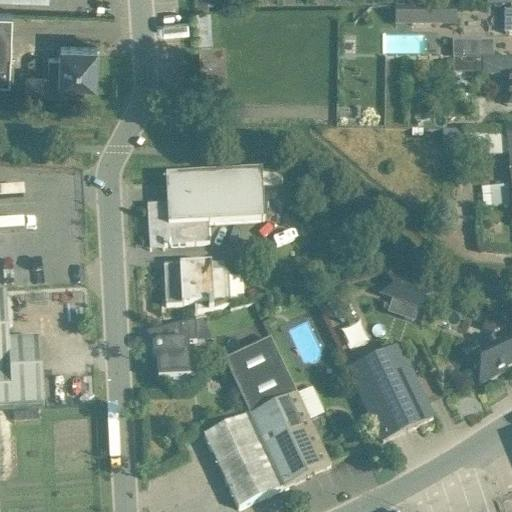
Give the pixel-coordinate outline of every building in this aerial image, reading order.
[(395,27),(439,26),(439,9),(395,10),(395,27)] [(0,80),(10,81),(12,13),(0,12),(0,80)] [(511,13),(503,13),(503,35),(511,35),(511,13)] [(60,58),(48,58),(47,95),(83,96),(84,84),(96,84),(96,62),(97,62),(97,47),(83,47),(60,46),(60,58)] [(483,76),(483,78),(507,78),(507,96),(511,95),(511,59),(507,60),(483,60),(483,76)] [(511,135),(505,135),(463,134),(463,150),(462,158),(507,159),(510,188),(511,201),(511,135)] [(210,247),(209,227),(265,224),(263,189),(282,188),(282,175),(262,173),(166,179),(167,207),(147,208),(149,246),(159,245),(163,248),(163,249),(210,247)] [(482,209),(509,208),(508,187),(482,188),(482,209)] [(283,229),(303,228),(302,213),(282,214),(283,229)] [(72,252),(50,253),(50,261),(73,260),(72,252)] [(212,275),(211,267),(204,267),(171,269),(171,273),(169,277),(164,277),(166,309),(195,307),(195,314),(214,313),(230,307),(228,279),(224,274),(212,275)] [(394,267),(389,280),(387,280),(380,300),(432,319),(440,299),(424,293),(394,267)] [(9,344),(6,296),(0,296),(0,409),(44,407),(40,342),(9,344)] [(505,334),(503,331),(506,330),(500,316),(486,323),(483,333),(492,336),(493,339),(475,347),(479,356),(466,362),(479,388),(500,378),(499,375),(511,368),(511,341),(508,332),(505,334)] [(191,381),(189,345),(197,344),(196,322),(179,326),(180,344),(158,345),(157,345),(156,346),(155,347),(153,348),(152,350),(152,353),(152,354),(153,355),(153,357),(155,358),(157,359),(158,360),(159,360),(159,362),(157,362),(158,383),(173,382),(174,386),(176,388),(180,389),(183,389),(186,388),(188,385),(189,381),(191,381)] [(297,397),(271,342),(224,365),(244,408),(284,492),(331,469),(309,423),(324,416),(311,390),(297,397)] [(382,446),(433,422),(399,351),(348,374),(382,446)] [(238,511),(240,511),(284,492),(244,408),(222,418),(227,428),(204,439),(238,511)]
